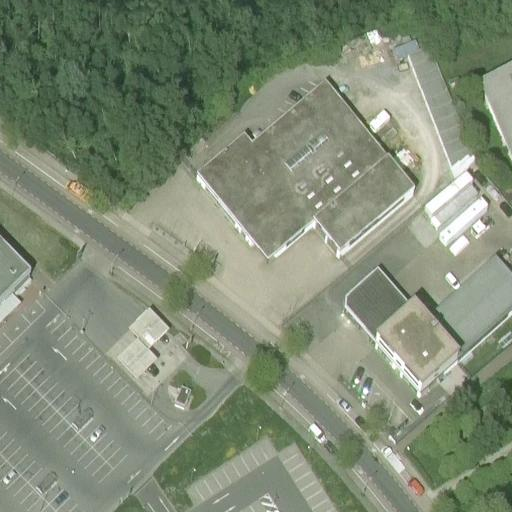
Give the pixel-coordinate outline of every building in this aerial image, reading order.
[(428,52),(407,60),(420,94),(442,85),(428,52)] [(511,78),(480,92),(511,166),(511,78)] [(473,163),(442,85),(420,94),(451,172),(473,163)] [(275,259),(312,228),(339,260),(413,197),(324,91),(250,152),(243,144),(196,184),(251,248),(259,240),(275,259)] [(449,246),(494,204),(466,173),(421,215),(449,246)] [(0,310),(28,283),(0,254),(0,310)] [(511,318),(511,286),(494,266),(421,331),(376,280),(345,308),(344,318),(420,401),(511,318)] [(169,337),(147,316),(126,337),(135,346),(148,358),(169,337)] [(148,358),(135,346),(115,366),(137,388),(158,367),(148,358)] [(191,397),(182,393),(175,408),(184,412),(191,397)]
